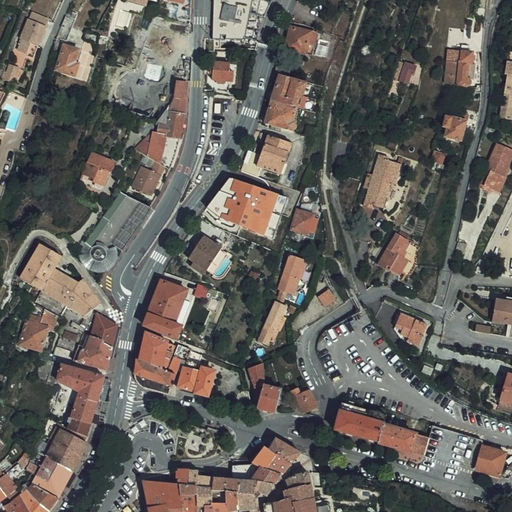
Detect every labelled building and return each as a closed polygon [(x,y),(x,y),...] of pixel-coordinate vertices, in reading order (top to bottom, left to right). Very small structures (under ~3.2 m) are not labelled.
[(208,0),(208,35),(240,36),(241,34),(255,37),(264,9),(268,0),(208,0)] [(470,12),(478,13),(479,4),(471,4),(470,12)] [(39,41),(49,15),(32,9),(22,34),(23,35),(19,44),(29,48),(33,39),(39,41)] [(145,30),(138,45),(135,51),(143,55),(150,39),(161,16),(153,13),(153,15),(145,30)] [(76,20),(66,16),(57,36),(67,41),(76,20)] [(157,47),(185,54),(186,46),(187,25),(166,21),(157,47)] [(301,28),(283,23),(278,44),(296,49),(301,28)] [(89,41),(99,42),(99,33),(91,31),(89,41)] [(66,42),(62,41),(51,71),(58,73),(59,69),(76,74),(84,50),(66,44),(66,42)] [(465,44),(463,60),(462,72),(458,71),(457,82),(473,84),(474,74),(476,74),(477,59),(475,59),(476,48),(471,47),(471,45),(465,44)] [(511,46),(509,46),(506,72),(508,72),(503,117),(511,117),(511,46)] [(283,62),(269,58),(268,65),(281,69),(283,62)] [(445,80),(457,82),(458,71),(462,72),(463,60),(447,58),(445,80)] [(417,65),(406,61),(400,80),(409,82),(412,72),(414,73),(417,65)] [(231,63),(216,62),(215,70),(215,74),(215,79),(219,80),(219,82),(227,83),(227,80),(234,81),(235,71),(231,70),(231,63)] [(15,69),(7,66),(4,73),(13,76),(15,69)] [(272,70),(265,96),(289,103),(292,92),(294,93),(298,78),(286,75),(286,73),(272,70)] [(9,83),(0,74),(0,92),(4,94),(9,83)] [(130,88),(134,81),(123,76),(113,97),(127,104),(134,90),(130,88)] [(172,109),(160,117),(162,119),(161,122),(140,145),(160,157),(168,163),(173,166),(177,156),(184,122),(187,105),(189,79),(180,78),(178,95),(174,94),(172,109)] [(265,96),(258,119),(286,128),(288,118),(285,117),(289,103),(265,96)] [(466,105),(463,120),(462,123),(473,126),(474,122),(477,107),(466,105)] [(459,137),(462,123),(463,120),(443,115),(441,125),(443,126),(442,130),(445,130),(444,135),(459,137)] [(249,161),(246,171),(256,174),(259,164),(281,172),(292,142),(267,133),(256,163),(249,161)] [(482,184),(499,191),(505,176),(503,175),(507,167),(511,155),(511,148),(496,141),(488,160),(489,161),(486,168),(489,169),(487,173),(482,184)] [(86,147),(76,168),(83,171),(88,173),(86,176),(94,180),(96,181),(103,167),(105,168),(110,158),(86,147)] [(377,204),(391,160),(387,159),(388,155),(378,152),(361,203),(370,206),(371,202),(377,204)] [(441,154),(435,152),(432,162),(438,164),(441,154)] [(154,192),(168,163),(160,157),(155,167),(145,162),(135,182),(154,192)] [(398,162),(391,160),(377,204),(383,206),(387,196),(382,194),(387,179),(392,181),(398,162)] [(364,174),(359,188),(366,190),(370,176),(364,174)] [(83,182),(92,185),(94,180),(86,176),(83,182)] [(260,176),(256,189),(287,201),(292,187),(260,176)] [(143,215),(149,206),(124,194),(101,224),(103,225),(126,241),(143,215)] [(228,208),(214,197),(201,215),(214,225),(237,235),(242,222),(230,217),(233,213),(228,208)] [(242,222),(237,235),(239,236),(244,238),(250,220),(231,204),(228,208),(233,213),(230,217),(242,222)] [(308,232),(314,213),(297,208),(291,227),(303,231),(308,232)] [(314,213),(308,232),(303,231),(302,233),(313,236),(319,215),(314,213)] [(90,270),(98,278),(126,241),(103,225),(82,258),(93,266),(90,270)] [(375,261),(381,265),(382,265),(384,263),(387,264),(386,266),(400,267),(411,265),(414,261),(415,246),(405,240),(406,238),(393,230),(381,248),(375,261)] [(221,249),(203,238),(187,261),(195,268),(198,265),(206,272),(221,249)] [(31,283),(41,288),(83,312),(100,302),(82,276),(77,280),(54,266),(61,253),(49,247),(39,241),(19,276),(22,278),(31,283)] [(469,241),(458,241),(456,252),(466,252),(469,241)] [(290,254),(284,270),(297,275),(303,258),(290,254)] [(303,258),(297,275),(300,276),(302,277),(307,260),(303,258)] [(410,268),(401,269),(388,268),(405,277),(410,268)] [(278,288),(280,289),(285,291),(294,294),(300,276),(297,275),(284,270),(278,288)] [(163,275),(146,319),(178,334),(183,321),(175,318),(188,285),(163,275)] [(31,283),(26,293),(35,299),(41,288),(31,283)] [(211,288),(201,284),(197,296),(206,300),(211,288)] [(326,306),(337,299),(330,288),(319,295),(326,306)] [(280,289),(276,300),(282,302),(285,291),(280,289)] [(511,299),(496,297),(492,321),(511,324),(511,299)] [(54,327),(58,314),(35,299),(31,308),(33,309),(30,319),(29,319),(22,342),(43,348),(49,326),(54,327)] [(282,302),(276,300),(274,299),(266,323),(278,328),(283,312),(284,313),(287,304),(282,302)] [(92,335),(113,344),(118,325),(98,312),(92,335)] [(283,312),(278,328),(279,328),(282,329),(287,314),(284,313),(283,312)] [(406,339),(419,344),(423,335),(418,332),(422,321),(401,312),(396,322),(404,326),(403,329),(401,333),(408,336),(406,339)] [(418,332),(423,335),(428,324),(422,321),(418,332)] [(275,340),(279,328),(278,328),(266,323),(261,339),(271,343),(272,339),(275,340)] [(492,326),(478,324),(477,330),(491,332),(492,326)] [(140,344),(138,356),(163,366),(168,339),(169,338),(144,328),(143,329),(141,338),(144,341),(144,345),(140,344)] [(113,344),(92,335),(88,333),(78,359),(103,366),(113,344)] [(170,364),(183,369),(192,346),(180,341),(179,343),(170,364)] [(194,347),(192,346),(183,369),(178,384),(209,393),(216,369),(199,364),(203,351),(194,347)] [(264,354),(256,359),(257,374),(265,374),(264,354)] [(163,366),(138,356),(136,371),(173,383),(177,372),(163,366)] [(50,361),(39,358),(33,375),(55,385),(57,380),(78,391),(76,395),(65,390),(61,402),(73,406),(69,417),(90,422),(103,376),(50,361)] [(246,380),(248,380),(257,381),(257,374),(256,359),(242,365),(246,380)] [(505,377),(499,398),(511,401),(511,378),(505,377)] [(250,392),(248,404),(269,408),(270,404),(274,385),(257,381),(248,380),(248,392),(250,392)] [(299,407),(311,402),(303,384),(290,390),(280,394),(286,407),(289,408),(297,404),(299,407)] [(288,385),(278,389),(280,394),(290,390),(288,385)] [(332,405),(378,418),(381,409),(335,397),(332,405)] [(511,401),(499,398),(497,406),(511,409),(511,401)] [(332,405),(331,409),(326,425),(345,430),(365,435),(372,437),(377,419),(378,418),(332,405)] [(68,423),(67,426),(66,428),(86,436),(90,422),(69,417),(69,418),(67,417),(65,422),(68,423)] [(377,419),(372,437),(417,450),(422,432),(377,419)] [(467,465),(468,464),(474,440),(476,433),(426,420),(422,432),(417,450),(420,452),(467,465)] [(86,442),(84,440),(65,431),(59,428),(55,436),(50,434),(48,438),(81,454),(86,442)] [(66,428),(65,431),(84,440),(86,436),(66,428)] [(49,447),(45,456),(44,457),(71,471),(81,454),(48,438),(45,444),(49,447)] [(273,451),(293,463),(302,453),(277,438),(270,448),(273,451)] [(474,440),(468,464),(493,471),(499,447),(474,440)] [(263,465),(269,457),(273,451),(270,448),(266,446),(258,456),(252,463),(256,463),(263,465)] [(293,463),(273,451),(269,457),(288,469),(293,463)] [(44,457),(34,475),(30,483),(32,484),(33,484),(57,498),(71,471),(44,457)] [(288,469),(269,457),(263,465),(266,466),(281,476),(288,469)] [(266,466),(263,465),(256,463),(252,463),(233,465),(232,476),(232,478),(252,479),(253,477),(261,481),(266,466)] [(261,481),(274,484),(281,476),(266,466),(261,481)] [(199,470),(180,470),(180,475),(180,484),(181,498),(199,497),(199,470)] [(205,511),(206,497),(215,496),(216,476),(208,475),(208,473),(208,472),(199,470),(199,497),(199,511),(205,511)] [(0,477),(0,500),(16,486),(5,472),(0,477)] [(294,475),(284,482),(286,487),(287,490),(287,492),(312,486),(308,472),(294,475)] [(217,473),(216,476),(215,496),(225,495),(227,475),(217,473)] [(252,479),(232,478),(230,495),(228,511),(239,511),(239,510),(244,510),(257,509),(255,494),(257,491),(261,481),(253,477),(252,479)] [(261,481),(257,491),(267,496),(274,484),(261,481)] [(182,511),(181,498),(180,484),(177,484),(144,482),(147,498),(150,511),(182,511)] [(27,488),(23,484),(18,488),(22,492),(19,495),(29,511),(46,511),(47,511),(27,488)] [(27,488),(47,511),(57,498),(33,484),(32,484),(27,488)] [(312,486),(287,492),(287,490),(284,491),(285,495),(286,499),(287,505),(315,500),(312,486)] [(29,511),(19,495),(10,503),(15,511),(29,511)] [(214,511),(228,511),(230,495),(225,495),(215,496),(214,511)] [(214,511),(215,496),(206,497),(205,511),(214,511)] [(181,498),(182,511),(199,511),(199,497),(181,498)] [(316,507),(315,500),(287,505),(286,499),(279,502),(274,502),(264,504),(265,511),(288,511),(296,511),(316,507)] [(15,511),(10,503),(3,507),(2,507),(5,511),(4,511),(15,511)]
